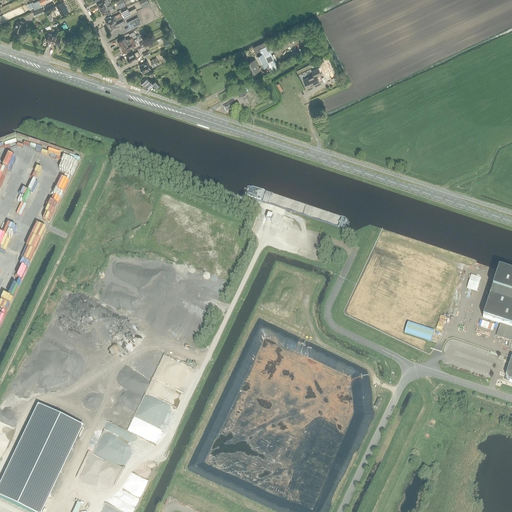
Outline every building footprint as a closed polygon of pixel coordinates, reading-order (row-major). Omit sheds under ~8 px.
[(39,0),(39,1),(33,3),(33,2),(21,7),(22,8),(31,4),(34,11),(36,10),(42,7),(41,4),(47,1),(46,0),(39,0)] [(98,7),(100,10),(107,6),(107,5),(110,3),(108,0),(105,2),(104,1),(97,5),(97,6),(98,8),(98,7)] [(125,5),(123,1),(122,0),(120,0),(116,2),(119,9),(125,5)] [(63,2),(56,6),(62,16),(69,12),(63,2)] [(53,3),(44,8),(47,13),(51,11),(50,9),(55,7),(53,3)] [(109,10),(113,9),(115,7),(113,4),(108,7),(107,6),(100,10),(101,13),(102,15),(103,15),(110,12),(109,10)] [(33,12),(35,17),(45,13),(42,8),(33,12)] [(112,25),(123,19),(121,16),(121,15),(117,18),(116,16),(114,17),(113,18),(113,17),(111,18),(111,19),(109,20),(108,20),(106,22),(108,25),(111,24),(112,25)] [(135,26),(140,23),(137,18),(132,21),(127,23),(130,28),(135,26)] [(112,25),(108,26),(111,31),(117,28),(117,29),(119,28),(118,27),(119,27),(119,26),(125,23),(123,19),(112,25)] [(24,22),(21,21),(20,23),(17,22),(14,30),(20,32),(24,22)] [(52,43),(55,35),(49,33),(46,41),(52,43)] [(55,35),(52,43),(58,45),(61,37),(55,35)] [(120,47),(133,41),(131,38),(128,40),(126,41),(124,38),(117,42),(120,47)] [(149,39),(139,44),(141,47),(151,42),(149,39)] [(133,41),(120,47),(123,53),(130,49),(136,46),(133,41)] [(262,69),(275,62),(267,46),(260,49),(262,54),(256,56),(262,69)] [(137,60),(136,60),(137,59),(136,57),(139,55),(138,52),(134,54),(134,53),(126,58),(130,63),(134,61),(135,61),(137,60)] [(334,73),(327,57),(318,62),(326,78),(334,73)] [(156,58),(150,61),(153,67),(159,64),(156,58)] [(260,67),(259,66),(258,66),(255,60),(246,64),(251,74),(260,70),(259,68),(260,67)] [(150,69),(147,62),(139,65),(143,72),(150,69)] [(321,75),(318,68),(311,71),(313,75),(303,80),(307,88),(319,82),(316,77),(321,75)] [(145,86),(150,81),(146,77),(141,82),(141,83),(141,84),(142,85),(143,85),(145,86)] [(148,90),(149,90),(154,86),(157,89),(160,85),(155,81),(153,83),(152,82),(151,82),(150,81),(145,86),(146,88),(146,89),(147,90),(148,90)] [(237,108),(234,101),(228,104),(229,105),(224,107),(226,113),(232,110),(232,111),(237,108)] [(23,131),(18,145),(33,150),(35,142),(49,147),(51,141),(23,131)] [(54,143),(48,162),(60,166),(61,163),(65,164),(70,148),(54,143)] [(69,190),(85,156),(83,155),(72,177),(69,176),(63,187),(69,190)] [(28,197),(42,203),(48,189),(34,183),(28,197)] [(50,220),(55,222),(60,209),(62,210),(64,204),(68,192),(61,189),(50,220)] [(0,260),(6,263),(14,237),(18,238),(22,226),(21,226),(25,214),(16,212),(12,226),(10,225),(10,228),(8,227),(7,229),(10,230),(9,233),(2,231),(0,238),(0,245),(1,246),(0,248),(0,260)] [(1,312),(13,317),(43,246),(44,246),(49,234),(47,233),(48,229),(46,228),(44,234),(40,232),(36,243),(37,244),(23,280),(17,277),(12,290),(11,289),(1,312)] [(511,274),(498,270),(483,318),(500,324),(496,337),(511,342),(511,274)] [(469,288),(480,291),(484,277),(473,274),(469,288)] [(442,318),(438,328),(443,329),(446,320),(442,318)] [(434,330),(408,322),(404,333),(430,341),(434,330)] [(38,407),(0,489),(0,499),(26,511),(45,511),(84,429),(38,407)] [(79,511),(83,503),(78,501),(73,511),(79,511)]
